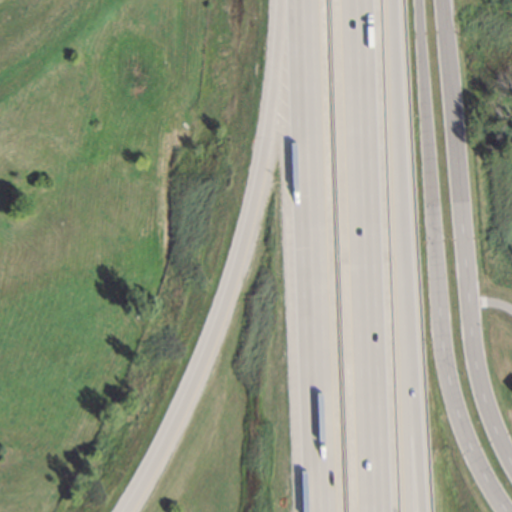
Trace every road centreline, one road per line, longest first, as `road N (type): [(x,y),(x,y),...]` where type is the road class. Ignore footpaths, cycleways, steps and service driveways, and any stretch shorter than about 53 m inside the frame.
road 1 (motorway): [(276,0),(246,223),(205,346),(125,511)]
road 2 (tertiary): [(422,0),(447,357),(477,453),(511,511)]
road 3 (motorway): [(407,511),(388,0)]
road 4 (motorway): [(297,0),(314,511)]
road 5 (motorway): [(377,511),(373,0)]
road 6 (motorway): [(420,511),(392,57)]
road 7 (tertiary): [(511,447),(478,356),(444,0)]
